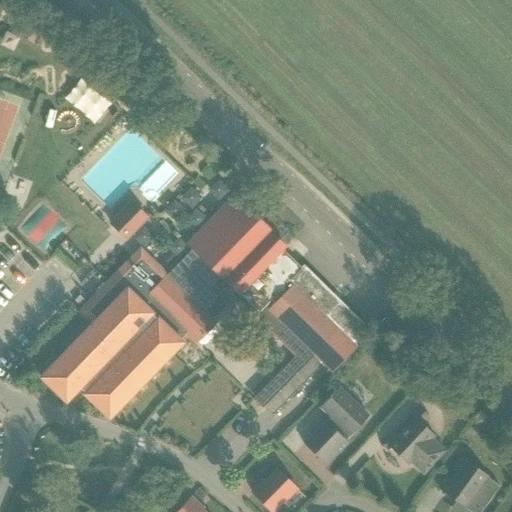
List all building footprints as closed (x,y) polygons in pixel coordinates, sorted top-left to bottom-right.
[(80,73),(68,95),(88,106),(100,85),(80,73)] [(92,324),(40,378),(65,402),(78,388),(84,393),(83,394),(108,418),(181,343),(179,341),(185,335),(194,344),(196,342),(199,344),(205,345),(216,333),(216,328),(213,325),(216,322),(203,310),(211,302),(211,290),(208,287),(219,275),(239,294),(240,294),(259,312),(265,306),(300,268),(282,250),(285,247),(270,233),(271,232),(234,196),(187,245),(191,249),(179,262),(183,266),(177,273),(171,271),(167,275),(139,249),(79,311),(92,324)] [(123,238),(145,216),(131,202),(109,224),(123,238)] [(300,268),(265,306),(314,353),(313,354),(331,372),(356,346),(355,345),(369,330),(303,265),(300,268)] [(368,417),(338,388),(319,407),(330,418),(326,422),(325,422),(303,445),(325,466),(348,443),(345,440),(368,417)] [(428,417),(418,407),(411,415),(414,418),(398,435),(395,433),(384,444),(407,465),(410,462),(423,474),(444,451),(431,439),(434,436),(421,424),(428,417)] [(486,477),(487,476),(465,460),(451,480),(448,477),(439,490),(455,502),(458,499),(475,511),(480,511),(499,487),(486,477)] [(276,469),(252,494),(270,511),(272,511),(282,503),(283,504),(295,492),(293,491),(296,489),(276,469)] [(203,511),(189,499),(176,511),(203,511)]
